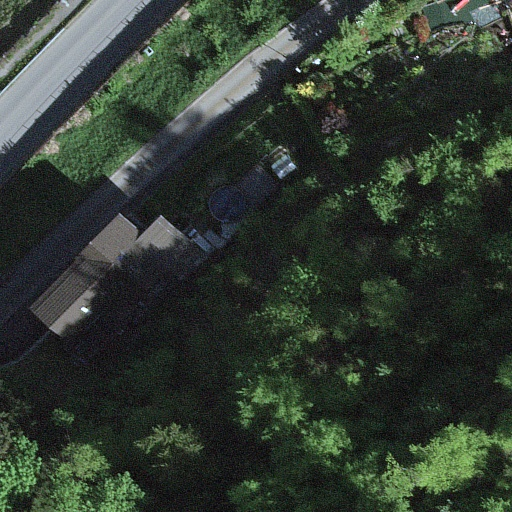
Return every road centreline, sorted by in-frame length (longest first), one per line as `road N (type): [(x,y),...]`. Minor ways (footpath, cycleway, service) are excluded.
road 1 (residential): [(354,0),(155,161),(0,308)]
road 2 (tertiary): [(136,0),(0,140)]
